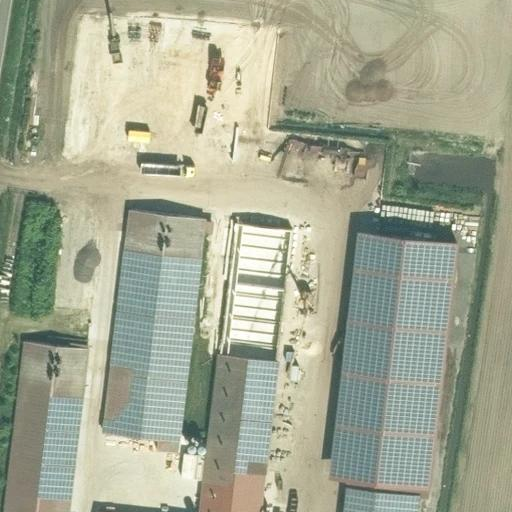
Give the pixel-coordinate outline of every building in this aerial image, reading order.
[(128,206),(102,431),(157,437),(155,448),(180,451),(207,215),(128,206)] [(343,479),(338,511),(415,511),(449,243),(357,231),(326,477),(343,479)] [(202,325),(228,329),(234,288),(208,285),(202,325)] [(25,339),(5,511),(70,511),(89,346),(25,339)] [(278,358),(214,351),(200,479),(241,484),(242,472),(266,474),(278,358)]
